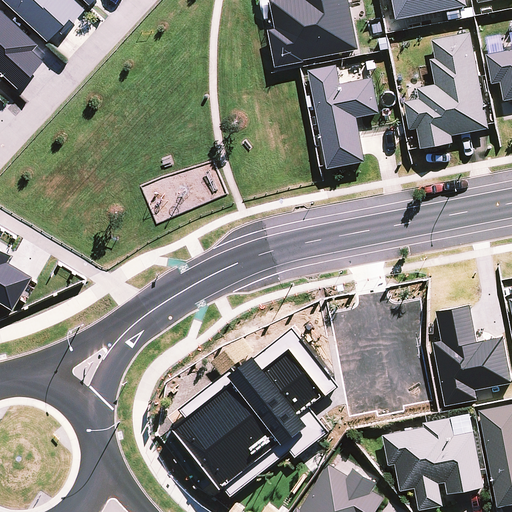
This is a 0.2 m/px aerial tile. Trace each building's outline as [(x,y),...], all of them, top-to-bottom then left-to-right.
[(2,0),(44,38),(47,41),(57,30),(61,33),(84,9),(75,0),(2,0)] [(276,67),(359,51),(349,0),(279,0),(271,2),(276,30),(269,32),(276,67)] [(392,0),(397,21),(468,7),(466,0),(392,0)] [(0,71),(18,87),(43,60),(32,50),(38,44),(0,8),(0,71)] [(452,137),(490,130),(489,124),(471,33),(432,40),(436,59),(431,61),(436,86),(418,89),(420,100),(404,103),(410,131),(417,129),(421,148),(421,149),(453,143),(452,137)] [(511,50),(486,56),(492,85),(501,83),(504,102),(511,100),(511,50)] [(337,66),(309,71),(328,170),(365,163),(357,119),(381,114),(374,79),(340,85),(337,66)] [(11,255),(0,248),(0,303),(12,311),(32,277),(7,263),(11,255)] [(444,342),(434,344),(446,405),(479,399),(478,390),(511,384),(511,371),(505,338),(479,343),(472,305),(438,312),(444,342)] [(286,433),(226,481),(235,491),(292,444),(298,451),(333,425),(314,402),(342,379),(296,319),(261,348),(269,358),(293,339),(329,385),(304,404),(313,415),(288,435),(286,433)] [(213,355),(223,370),(232,363),(231,363),(256,345),(246,331),(213,355)] [(329,385),(293,339),(269,358),(261,348),(257,344),(256,345),(231,363),(232,363),(239,373),(188,409),(176,417),(226,481),(286,433),(288,435),(313,415),(304,404),(329,385)] [(183,402),(188,409),(239,373),(232,363),(223,370),(183,402)] [(511,403),(479,410),(499,508),(511,505),(511,403)] [(425,428),(383,436),(389,466),(395,465),(401,492),(415,489),(420,511),(444,506),(439,484),(446,483),(448,495),(485,487),(474,432),(455,436),(451,419),(424,424),(425,428)] [(298,508),(295,511),(375,511),(384,498),(372,491),(377,483),(354,469),(349,477),(328,464),(301,510),(298,508)]
